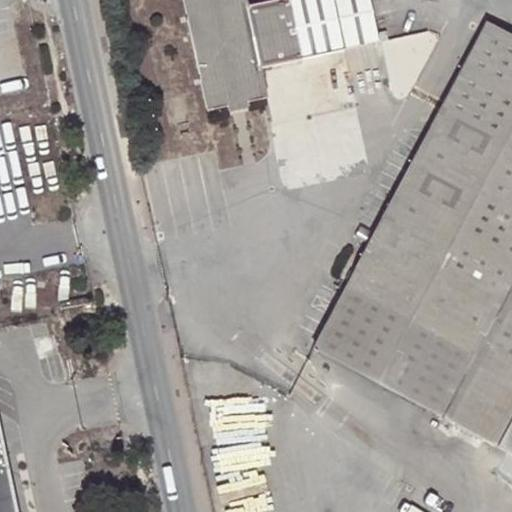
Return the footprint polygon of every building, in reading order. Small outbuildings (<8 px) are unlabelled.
[(257,66),(373,44),(363,0),(269,0),(239,6),(237,0),(182,0),(206,107),(222,103),(239,100),(258,96),(251,67),(257,66)] [(462,362),(433,417),(450,426),(463,402),(510,427),(511,422),(511,38),(480,21),(464,51),(336,294),(462,362)] [(241,106),(239,100),(222,103),(224,109),(241,106)] [(307,349),(433,417),(462,362),(336,294),(307,349)] [(450,426),(511,458),(511,422),(510,427),(463,402),(450,426)] [(0,511),(16,511),(0,431),(0,511)]
